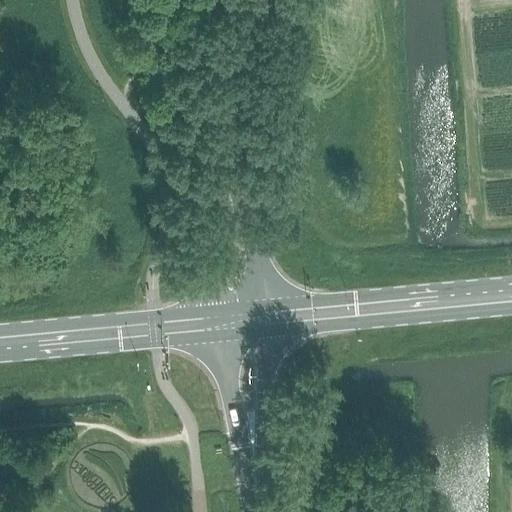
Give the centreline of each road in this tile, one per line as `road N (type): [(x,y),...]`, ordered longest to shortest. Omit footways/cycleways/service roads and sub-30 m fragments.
road 1 (unclassified): [(242,320),(227,155),(227,77),(242,0)]
road 2 (secondary): [(242,320),(511,293)]
road 3 (secondary): [(0,343),(242,320)]
road 4 (tertiary): [(259,511),(242,320)]
